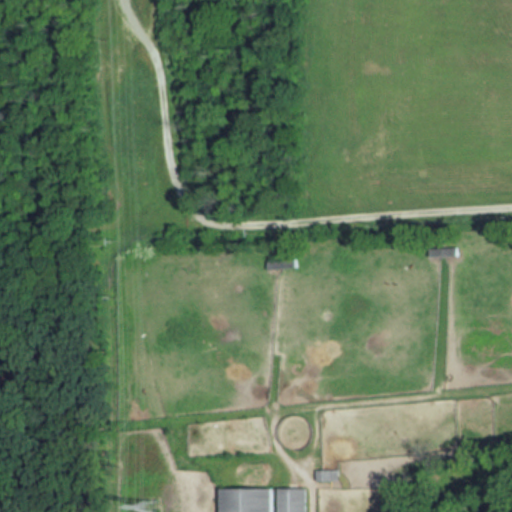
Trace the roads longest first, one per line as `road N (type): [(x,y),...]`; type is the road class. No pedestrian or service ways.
road 1 (track): [(201,221),(178,186),(159,61),(122,17)]
road 2 (track): [(0,254),(133,220),(201,221)]
